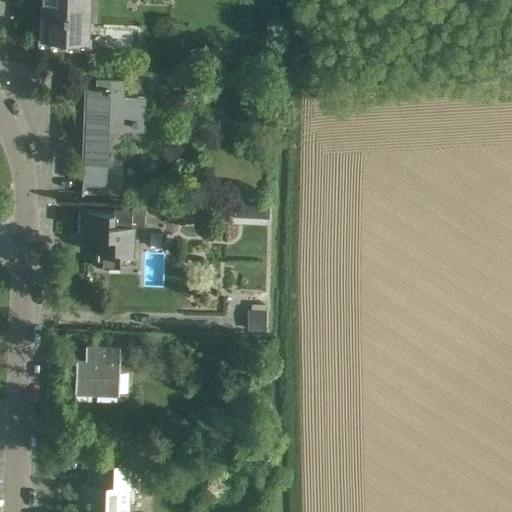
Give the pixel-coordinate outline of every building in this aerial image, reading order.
[(87,35),(88,0),(40,0),(39,37),(65,38),(65,34),(87,35)] [(85,86),(83,138),(107,139),(108,120),(131,121),(131,123),(136,123),(136,121),(144,122),(145,96),(123,96),(124,79),(96,77),(95,87),(85,86)] [(107,139),(83,138),(82,183),(106,184),(107,139)] [(80,210),(80,234),(99,235),(98,261),(102,261),(101,267),(119,268),(120,253),(132,254),(133,225),(143,225),(144,207),(112,206),(112,211),(80,210)] [(269,208),(259,208),(259,219),(269,219),(269,208)] [(265,309),(246,309),(246,331),(265,331),(265,309)] [(117,392),(119,344),(84,342),(83,356),(75,356),(73,390),(117,392)] [(79,482),(78,511),(126,511),(128,486),(139,487),(140,464),(89,462),(89,483),(79,482)]
